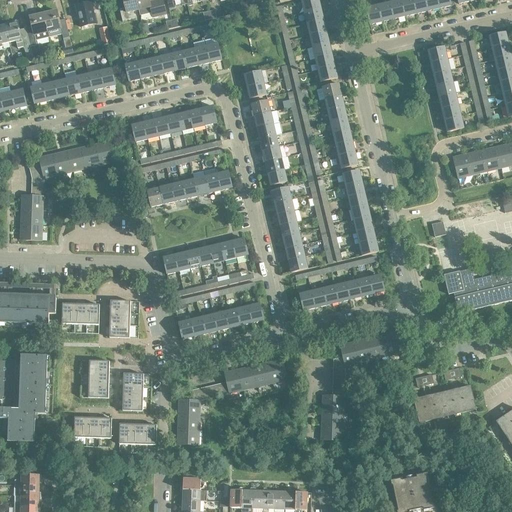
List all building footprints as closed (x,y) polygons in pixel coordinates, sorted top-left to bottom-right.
[(138,9),(135,0),(122,0),(124,8),(119,9),(121,21),(134,18),(132,10),(138,9)] [(135,0),(138,9),(149,7),(150,13),(155,11),(156,16),(165,14),(161,0),(156,0),(148,2),(147,0),(135,0)] [(186,4),(185,0),(165,0),(168,9),(174,8),(172,2),(179,0),(181,6),(186,4)] [(304,14),(321,10),(318,0),(311,0),(301,2),(304,14)] [(406,17),(402,0),(391,3),(395,20),(406,17)] [(417,14),(413,0),(402,0),(406,17),(417,14)] [(428,12),(424,0),(413,0),(417,14),(428,12)] [(437,0),(424,0),(428,12),(439,9),(437,0)] [(437,0),(439,9),(450,6),(448,0),(437,0)] [(246,4),(248,12),(255,10),(253,2),(246,4)] [(91,3),(76,7),(80,23),(86,21),(87,26),(96,24),(91,3)] [(395,20),(391,3),(378,6),(382,23),(395,20)] [(382,23),(378,6),(365,9),(369,26),(382,23)] [(279,20),(285,19),(282,7),(276,9),(279,20)] [(324,22),(321,10),(304,14),(307,26),(324,22)] [(57,12),(43,15),(48,33),(61,30),(63,40),(70,39),(65,20),(60,22),(57,12)] [(48,33),(43,15),(30,19),(33,28),(26,30),(30,48),(37,46),(35,36),(48,33)] [(178,19),(171,21),(172,29),(180,27),(178,19)] [(287,30),(285,19),(279,20),(282,31),(287,30)] [(30,48),(26,30),(19,31),(17,23),(16,23),(16,22),(10,23),(10,25),(5,26),(9,43),(16,42),(18,50),(24,48),(24,50),(28,64),(34,63),(30,48)] [(326,33),(324,22),(307,26),(309,37),(326,33)] [(9,43),(5,26),(0,27),(0,48),(1,48),(0,45),(9,43)] [(107,27),(98,28),(102,46),(111,44),(107,27)] [(290,42),(287,30),(282,31),(285,43),(290,42)] [(329,44),(326,33),(309,37),(312,48),(329,44)] [(491,49),(508,45),(505,34),(488,38),(491,49)] [(293,53),(290,42),(285,43),(287,54),(293,53)] [(216,44),(205,47),(209,64),(221,62),(216,44)] [(329,44),(312,48),(315,60),(332,56),(329,44)] [(510,57),(508,45),(491,49),(493,61),(510,57)] [(72,47),(66,49),(62,50),(64,56),(74,53),(72,47)] [(209,64),(205,47),(193,50),(197,67),(209,64)] [(108,48),(96,51),(97,56),(110,53),(108,48)] [(307,48),(298,49),(299,58),(308,57),(307,48)] [(430,63),(447,59),(444,48),(427,52),(430,63)] [(197,67),(193,50),(182,52),(186,70),(197,67)] [(97,56),(96,51),(85,54),(86,59),(97,56)] [(186,70),(182,52),(170,55),(175,73),(186,70)] [(295,64),(293,53),(287,54),(290,66),(295,64)] [(85,54),(73,56),(74,62),(86,59),(85,54)] [(175,73),(170,55),(159,58),(163,75),(175,73)] [(332,56),(315,60),(317,71),(334,67),(332,56)] [(511,68),(511,63),(510,57),(493,61),(496,72),(511,68)] [(159,58),(148,61),(152,78),(163,75),(159,58)] [(62,59),(51,62),(52,67),(63,64),(62,59)] [(449,70),(447,59),(430,63),(432,74),(449,70)] [(152,78),(148,61),(136,63),(140,81),(152,78)] [(52,67),(51,62),(38,65),(40,70),(52,67)] [(140,81),(136,63),(125,66),(129,83),(140,81)] [(295,64),(290,66),(293,77),(298,76),(295,64)] [(40,70),(38,65),(27,67),(28,73),(40,70)] [(337,79),(334,67),(317,71),(320,83),(337,79)] [(511,80),(511,68),(496,72),(499,84),(511,80)] [(19,69),(7,72),(8,78),(20,75),(19,69)] [(101,72),(105,89),(114,87),(110,70),(101,72)] [(449,70),(432,74),(435,86),(452,82),(449,70)] [(101,72),(89,74),(93,92),(105,89),(101,72)] [(246,88),(263,84),(260,72),(243,76),(246,88)] [(93,92),(89,74),(78,77),(82,95),(93,92)] [(298,76),(293,77),(296,90),(296,92),(302,91),(298,76)] [(82,95),(78,77),(67,80),(71,97),(82,95)] [(289,78),(284,79),(287,92),(292,91),(289,78)] [(67,80),(56,83),(60,100),(71,97),(67,80)] [(511,92),(511,80),(499,84),(502,95),(511,92)] [(455,94),(452,82),(435,86),(438,98),(455,94)] [(56,83),(43,85),(47,103),(60,100),(56,83)] [(263,84),(246,88),(249,100),(266,96),(263,84)] [(47,103),(43,85),(30,89),(34,106),(47,103)] [(325,101),(342,97),(339,85),(322,89),(325,101)] [(22,91),(12,93),(16,110),(26,108),(22,91)] [(305,105),(302,91),(296,92),(300,106),(305,105)] [(511,92),(502,95),(504,107),(511,105),(511,92)] [(16,110),(12,93),(1,96),(5,113),(16,110)] [(458,105),(455,94),(438,98),(441,110),(458,105)] [(344,108),(342,97),(325,101),(327,112),(344,108)] [(253,117),(271,113),(268,101),(251,105),(253,117)] [(458,105),(441,110),(443,121),(460,117),(458,105)] [(200,110),(204,127),(216,124),(212,107),(200,110)] [(344,108),(327,112),(330,124),(347,120),(344,108)] [(204,127),(200,110),(189,113),(193,130),(204,127)] [(193,130),(189,113),(177,115),(181,132),(193,130)] [(273,125),(271,113),(253,117),(256,129),(273,125)] [(177,115),(166,118),(170,135),(181,132),(177,115)] [(311,128),(308,117),(303,118),(305,129),(311,128)] [(463,129),(460,117),(443,121),(446,133),(463,129)] [(166,118),(155,121),(159,138),(170,135),(166,118)] [(347,120),(330,124),(333,135),(350,131),(347,120)] [(155,121),(143,124),(147,141),(159,138),(155,121)] [(147,141),(143,124),(131,126),(135,143),(147,141)] [(276,136),(273,125),(256,129),(259,140),(276,136)] [(350,131),(333,135),(335,147),(353,143),(350,131)] [(279,148),(276,136),(259,140),(261,152),(279,148)] [(313,140),(308,141),(311,152),(316,151),(313,140)] [(111,142),(97,145),(102,167),(116,163),(111,142)] [(353,143),(335,147),(338,158),(355,154),(353,143)] [(97,145),(83,148),(88,170),(102,167),(97,145)] [(511,150),(511,145),(496,148),(501,169),(511,166),(511,150)] [(88,170),(83,148),(68,152),(74,173),(88,170)] [(281,159),(279,148),(261,152),(264,163),(281,159)] [(496,148),(482,151),(487,172),(501,169),(496,148)] [(319,163),(316,151),(311,152),(314,164),(319,163)] [(487,172),(482,151),(469,155),(473,176),(487,172)] [(74,173),(68,152),(55,155),(60,177),(74,173)] [(358,166),(355,154),(338,158),(341,170),(358,166)] [(60,177),(55,155),(39,159),(41,166),(42,172),(44,180),(60,177)] [(473,176),(469,155),(452,158),(453,163),(456,173),(457,179),(473,176)] [(284,171),(281,159),(264,163),(267,175),(284,171)] [(322,177),(319,163),(314,164),(317,178),(322,177)] [(42,172),(41,166),(29,168),(31,174),(42,172)] [(287,183),(284,171),(267,175),(269,187),(287,183)] [(344,188),(362,183),(359,171),(342,175),(344,188)] [(44,180),(42,172),(31,174),(32,180),(44,180)] [(216,175),(220,192),(231,190),(227,172),(216,175)] [(220,192),(216,175),(204,178),(208,195),(220,192)] [(323,177),(322,177),(317,178),(321,193),(326,192),(323,177)] [(204,178),(193,180),(197,198),(208,195),(204,178)] [(313,179),(309,181),(312,195),(318,194),(315,179),(313,179)] [(193,180),(182,183),(186,200),(197,198),(193,180)] [(182,183),(170,186),(174,203),(186,200),(182,183)] [(365,195),(362,183),(344,188),(347,199),(365,195)] [(170,186),(159,188),(163,206),(174,203),(170,186)] [(163,206),(159,188),(147,191),(151,208),(163,206)] [(274,204),(291,200),(288,188),(271,192),(274,204)] [(329,203),(326,192),(321,193),(323,205),(329,203)] [(318,194),(312,195),(315,206),(321,205),(318,194)] [(368,207),(365,195),(347,199),(350,211),(368,207)] [(44,198),(32,197),(22,197),(21,211),(44,211),(44,198)] [(511,198),(501,201),(504,213),(511,211),(511,198)] [(294,211),(291,200),(274,204),(276,215),(294,211)] [(332,215),(329,203),(323,205),(326,216),(332,215)] [(321,205),(315,206),(318,218),(324,217),(321,205)] [(370,218),(368,207),(350,211),(353,222),(370,218)] [(21,211),(21,226),(43,226),(44,211),(21,211)] [(294,211),(276,215),(279,227),(296,223),(294,211)] [(334,226),(332,215),(326,216),(329,228),(334,226)] [(324,217),(318,218),(320,230),(326,228),(324,217)] [(370,218),(353,222),(356,234),(373,230),(370,218)] [(299,235),(296,223),(279,227),(282,239),(299,235)] [(444,225),(436,227),(440,241),(448,239),(444,225)] [(43,226),(21,226),(21,242),(43,242),(43,226)] [(337,238),(334,226),(329,228),(332,239),(337,238)] [(329,240),(326,228),(320,230),(323,241),(329,240)] [(373,230),(356,234),(358,245),(376,241),(373,230)] [(299,235),(282,239),(284,250),(302,246),(299,235)] [(337,238),(332,239),(334,251),(340,249),(337,238)] [(243,240),(233,242),(237,259),(247,256),(243,240)] [(332,251),(329,240),(323,241),(326,253),(332,251)] [(376,241),(358,245),(361,257),(379,253),(376,241)] [(237,259),(233,242),(221,245),(225,262),(237,259)] [(344,246),(345,253),(357,252),(356,244),(344,246)] [(225,262),(221,245),(210,248),(214,264),(225,262)] [(302,246),(284,250),(287,262),(304,258),(302,246)] [(511,267),(506,269),(507,273),(474,280),(471,269),(465,271),(461,256),(456,257),(454,247),(439,251),(445,275),(443,275),(448,295),(453,294),(458,314),(511,300),(511,267)] [(214,264),(210,248),(198,250),(202,267),(214,264)] [(343,261),(340,249),(334,251),(337,262),(343,261)] [(202,267),(198,250),(187,253),(191,270),(202,267)] [(334,263),(332,251),(326,253),(329,264),(334,263)] [(187,253),(176,256),(180,273),(191,270),(187,253)] [(180,273),(176,256),(163,259),(167,276),(180,273)] [(304,258),(287,262),(290,274),(307,269),(304,258)] [(380,276),(370,278),(374,295),(384,292),(380,276)] [(220,288),(219,283),(217,277),(213,278),(214,280),(206,282),(207,286),(208,290),(220,288)] [(374,295),(370,278),(358,281),(362,297),(374,295)] [(362,297),(358,281),(347,284),(351,300),(362,297)] [(13,284),(1,283),(1,294),(12,295),(13,284)] [(41,285),(30,284),(30,295),(41,296),(41,285)] [(347,284),(335,286),(339,303),(351,300),(347,284)] [(339,303),(335,286),(324,289),(328,306),(339,303)] [(324,289),(311,292),(315,308),(328,306),(324,289)] [(315,308),(311,292),(299,295),(303,311),(315,308)] [(50,315),(57,315),(57,299),(50,299),(0,297),(0,321),(50,323),(50,315)] [(131,302),(111,301),(110,314),(130,314),(131,302)] [(259,304),(249,307),(253,324),(263,321),(259,304)] [(75,305),(63,305),(62,325),(74,325),(75,305)] [(87,305),(75,305),(74,325),(87,325),(87,305)] [(100,305),(87,305),(87,325),(99,326),(100,305)] [(249,307),(237,310),(241,327),(253,324),(249,307)] [(241,327),(237,310),(226,312),(230,329),(241,327)] [(230,329),(226,312),(214,315),(218,332),(230,329)] [(130,314),(110,314),(110,326),(130,327),(130,314)] [(214,315),(203,318),(207,335),(218,332),(214,315)] [(203,318),(191,320),(195,337),(207,335),(203,318)] [(195,337),(191,320),(178,323),(182,340),(195,337)] [(130,327),(110,326),(109,338),(130,339),(130,327)] [(385,335),(390,356),(402,353),(398,332),(385,335)] [(390,356),(385,335),(370,339),(375,359),(390,356)] [(370,339),(355,342),(360,363),(375,359),(370,339)] [(360,363),(355,342),(339,346),(343,359),(344,366),(346,366),(360,363)] [(48,358),(24,357),(22,414),(11,414),(10,443),(34,444),(35,416),(47,416),(47,413),(47,399),(48,385),(48,370),(48,358)] [(343,359),(334,361),(333,367),(346,367),(346,366),(344,366),(343,359)] [(282,360),(269,363),(274,384),(287,381),(282,360)] [(89,362),(89,374),(109,375),(110,362),(89,362)] [(269,363),(254,367),(259,388),(274,384),(269,363)] [(254,367),(240,370),(244,391),(259,388),(254,367)] [(244,391),(240,370),(224,373),(227,384),(229,395),(244,391)] [(89,374),(89,386),(109,387),(109,375),(89,374)] [(124,374),(123,387),(144,387),(144,375),(124,374)] [(227,384),(221,385),(224,397),(229,395),(227,384)] [(221,385),(215,387),(218,398),(224,397),(221,385)] [(109,399),(109,387),(89,386),(88,399),(109,399)] [(123,387),(123,399),(143,400),(144,387),(123,387)] [(215,387),(209,388),(212,400),(218,398),(215,387)] [(470,387),(456,390),(461,414),(476,410),(470,387)] [(209,388),(203,389),(206,401),(212,400),(209,388)] [(203,389),(198,391),(200,402),(201,402),(206,401),(203,389)] [(461,414),(456,390),(441,393),(447,417),(461,414)] [(192,392),(192,401),(200,402),(198,391),(192,392)] [(441,393),(427,397),(433,421),(447,417),(441,393)] [(343,397),(332,397),(322,396),(321,412),(343,412),(343,397)] [(433,421),(427,397),(413,400),(418,424),(433,421)] [(123,399),(123,412),(143,412),(143,400),(123,399)] [(0,400),(0,418),(0,419),(9,420),(9,410),(10,410),(11,405),(11,401),(0,400)] [(179,401),(178,416),(200,417),(201,402),(200,402),(192,401),(179,401)] [(511,429),(511,411),(495,423),(504,435),(511,429)] [(343,412),(321,412),(321,426),(342,427),(343,412)] [(200,417),(178,416),(177,431),(199,432),(200,417)] [(87,419),(75,418),(74,438),(87,439),(87,419)] [(99,419),(87,419),(87,439),(99,439),(99,419)] [(112,419),(99,419),(99,439),(111,439),(112,419)] [(119,445),(132,445),(132,425),(120,425),(119,445)] [(144,425),(132,425),(132,445),(144,446),(144,425)] [(157,426),(144,425),(144,446),(156,446),(157,426)] [(342,427),(321,426),(321,441),(342,442),(342,427)] [(199,432),(177,431),(177,445),(199,446),(199,432)] [(21,476),(21,486),(39,486),(39,481),(41,481),(41,476),(21,476)] [(394,487),(393,487),(397,511),(419,511),(420,511),(423,511),(427,511),(433,511),(433,510),(431,511),(430,509),(432,506),(434,506),(428,480),(427,481),(424,478),(424,477),(426,476),(417,478),(417,479),(414,480),(413,478),(406,479),(407,482),(403,482),(403,480),(394,482),(394,483),(396,482),(396,484),(394,487)] [(181,487),(180,488),(180,491),(183,491),(200,491),(201,480),(184,479),(183,487),(181,487)] [(39,486),(21,486),(14,486),(14,497),(21,497),(41,497),(41,493),(39,493),(39,486)] [(242,509),(243,493),(243,489),(241,489),(239,490),(239,493),(232,492),(231,509),(242,509)] [(243,493),(242,509),(253,510),(254,489),(251,489),(250,491),(250,493),(243,493)] [(255,489),(254,489),(253,510),(264,510),(264,493),(257,493),(257,491),(255,489)] [(264,490),(264,493),(264,510),(263,511),(269,511),(269,510),(275,510),(275,494),(268,493),(268,492),(266,490),(264,490)] [(282,494),(275,494),(275,510),(285,511),(286,490),(283,490),(282,492),(282,494)] [(286,490),(285,511),(296,511),(297,494),(289,494),(289,492),(288,490),(286,490)] [(181,498),(179,499),(179,501),(200,502),(200,491),(183,491),(183,498),(181,498)] [(297,491),(297,494),(296,511),(301,511),(302,511),(307,511),(307,495),(300,494),(300,493),(298,491),(297,491)] [(41,497),(21,497),(21,508),(39,508),(39,502),(41,502),(41,497)] [(199,511),(200,502),(179,501),(179,503),(181,505),(183,505),(182,511),(199,511)]
